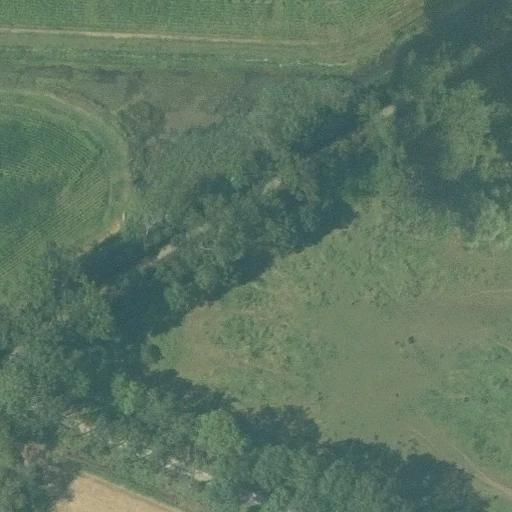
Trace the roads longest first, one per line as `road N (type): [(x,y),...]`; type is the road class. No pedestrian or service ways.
road 1 (track): [(0,390),(39,331),(511,37)]
road 2 (track): [(0,390),(275,511)]
